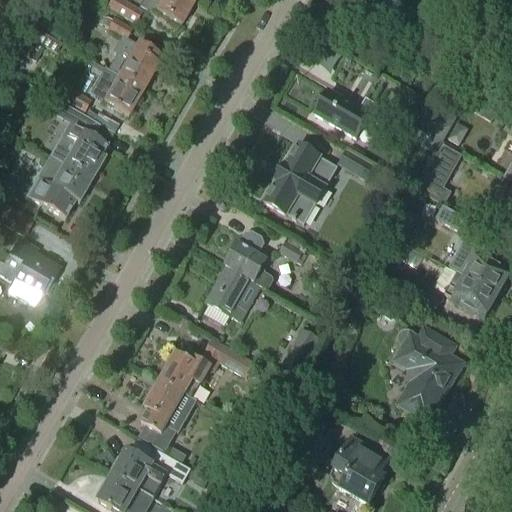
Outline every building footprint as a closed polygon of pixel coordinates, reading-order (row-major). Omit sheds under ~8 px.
[(135,26),(141,15),(115,0),(111,0),(106,9),(135,26)] [(180,30),(195,4),(188,0),(145,0),(140,10),(156,19),(157,17),(180,30)] [(438,9),(443,0),(382,0),(377,10),(381,12),(374,25),(412,45),(424,23),(434,28),(443,11),(438,9)] [(508,32),(511,24),(511,0),(510,0),(508,6),(497,0),(489,0),(481,17),(508,32)] [(480,17),(478,16),(470,30),(486,39),(480,50),(494,58),(508,32),(481,17),(480,17)] [(103,18),(99,26),(108,31),(113,24),(103,18)] [(133,32),(114,21),(113,24),(108,31),(107,33),(125,43),(107,74),(113,77),(119,80),(143,94),(158,67),(153,65),(157,59),(127,42),(133,32)] [(31,43),(22,59),(36,66),(44,51),(31,43)] [(113,77),(107,74),(106,73),(91,98),(128,120),(143,94),(119,80),(113,77)] [(83,116),(90,104),(61,86),(54,98),(83,116)] [(356,142),(370,118),(328,94),(314,118),(356,142)] [(490,126),(501,109),(476,94),(466,111),(490,126)] [(49,160),(49,161),(63,169),(90,185),(104,161),(101,160),(107,149),(92,140),(99,128),(68,110),(59,125),(67,130),(49,160)] [(427,152),(426,153),(435,159),(456,124),(433,110),(419,133),(428,139),(426,143),(431,146),(427,152)] [(414,129),(386,112),(379,124),(408,140),(414,129)] [(0,123),(0,131),(12,138),(16,130),(4,123),(3,125),(0,123)] [(0,131),(0,142),(7,147),(12,138),(0,131)] [(282,173),(278,180),(278,179),(277,180),(278,181),(275,185),(277,185),(264,207),(286,219),(287,218),(293,222),(292,223),(296,225),(297,224),(304,228),(316,208),(317,209),(327,192),(325,192),(337,172),(320,162),(321,161),(299,148),(286,169),(285,168),(283,172),(282,172),(282,173)] [(450,196),(442,191),(460,159),(445,151),(419,196),(442,209),(450,196)] [(375,172),(347,156),(340,168),(367,184),(375,172)] [(49,161),(26,200),(64,222),(74,205),(78,207),(90,185),(63,169),(49,161)] [(0,200),(7,205),(15,191),(0,182),(0,200)] [(511,193),(495,224),(511,232),(511,193)] [(33,222),(0,203),(0,224),(24,238),(33,222)] [(435,222),(462,238),(469,225),(442,209),(435,222)] [(268,294),(273,284),(273,279),(260,272),(266,263),(257,258),(263,247),(260,241),(252,236),(245,237),(225,272),(252,287),(253,286),(268,294)] [(457,276),(463,279),(499,300),(505,289),(502,287),(509,276),(478,258),(483,249),(467,239),(448,271),(457,276)] [(53,288),(50,286),(59,272),(34,258),(36,253),(20,244),(9,262),(0,256),(0,279),(12,286),(7,295),(34,310),(41,296),(44,298),(45,295),(48,297),(53,288)] [(297,267),(303,257),(284,246),(278,256),(297,267)] [(239,326),(246,315),(239,311),(252,287),(225,272),(205,306),(239,326)] [(492,311),(499,300),(463,279),(457,276),(444,298),(483,321),(489,310),(492,311)] [(431,321),(437,310),(387,282),(381,292),(431,321)] [(455,350),(424,333),(419,340),(411,335),(405,335),(404,335),(400,337),(398,341),(398,343),(398,345),(399,347),(399,349),(403,353),(397,363),(421,377),(402,410),(427,425),(460,368),(448,362),(455,350)] [(300,380),(320,343),(302,334),(282,371),(300,380)] [(254,366),(217,345),(204,367),(193,360),(191,364),(176,356),(160,384),(193,402),(210,372),(213,374),(218,365),(246,380),(254,366)] [(167,430),(178,410),(186,415),(193,402),(160,384),(144,412),(150,416),(143,428),(161,438),(154,450),(164,456),(176,435),(167,430)] [(368,509),(384,481),(379,477),(389,462),(351,441),(331,477),(330,480),(331,484),(332,486),(335,489),(368,509)] [(185,460),(174,453),(170,461),(181,467),(185,460)] [(152,468),(127,454),(112,479),(147,499),(148,499),(153,502),(166,478),(182,487),(190,473),(159,455),(152,468)] [(141,510),(147,499),(112,479),(98,504),(112,511),(127,511),(131,505),(141,510)] [(283,511),(285,509),(266,498),(268,495),(249,484),(240,499),(259,510),(262,511),(283,511)] [(257,511),(258,511),(240,501),(233,511),(257,511)]
